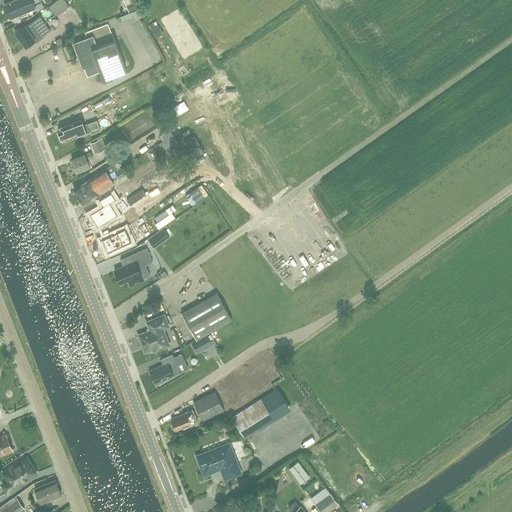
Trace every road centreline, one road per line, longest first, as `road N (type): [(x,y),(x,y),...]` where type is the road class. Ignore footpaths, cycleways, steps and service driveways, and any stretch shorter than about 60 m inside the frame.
road 1 (secondary): [(177,511),(0,64)]
road 2 (unclassified): [(81,511),(0,306)]
